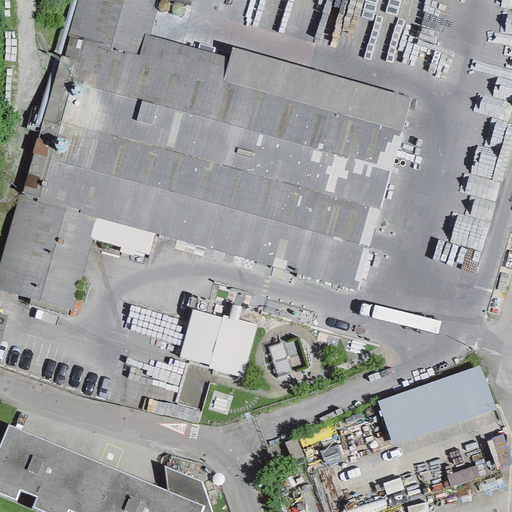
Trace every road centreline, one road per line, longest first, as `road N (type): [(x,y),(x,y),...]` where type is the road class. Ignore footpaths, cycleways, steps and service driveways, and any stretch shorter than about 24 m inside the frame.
road 1 (residential): [(197,452),(424,369),(449,348),(465,325),(511,182)]
road 2 (unknown): [(511,331),(165,259),(84,314)]
road 3 (residential): [(0,390),(197,452)]
